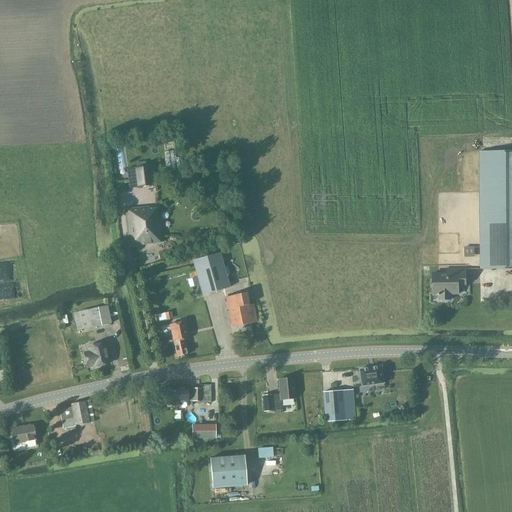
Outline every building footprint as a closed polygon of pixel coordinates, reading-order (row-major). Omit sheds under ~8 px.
[(126,143),(118,143),(119,156),(127,155),(126,143)] [(170,151),(172,161),(178,160),(175,149),(170,151)] [(511,151),(479,151),(480,269),(511,268),(511,151)] [(151,187),(148,167),(134,168),(137,188),(151,187)] [(128,247),(161,244),(158,209),(149,210),(149,208),(125,211),(128,247)] [(202,296),(229,289),(227,282),(226,277),(220,254),(193,261),(196,272),(197,277),(202,296)] [(446,272),(432,273),(433,294),(439,294),(439,300),(450,300),(450,294),(459,293),(458,279),(465,279),(465,268),(446,268),(446,272)] [(248,305),(246,293),(225,297),(231,327),(257,322),(253,304),(248,305)] [(77,331),(111,323),(108,306),(73,313),(77,331)] [(187,355),(183,340),(188,339),(185,322),(169,325),(176,357),(187,355)] [(89,347),(90,352),(84,354),(87,367),(93,365),(94,367),(108,364),(104,343),(89,347)] [(361,369),(360,370),(360,371),(362,386),(384,383),(382,367),(382,366),(381,367),(361,370),(361,369)] [(279,394),(270,395),(272,411),(282,410),(282,409),(281,401),(295,400),(293,378),(281,379),(277,380),(279,394)] [(210,404),(210,386),(200,386),(200,388),(192,388),(192,389),(187,389),(187,388),(163,388),(162,401),(173,402),(173,405),(180,405),(180,402),(186,402),(187,395),(192,395),(191,401),(199,401),(199,403),(210,404)] [(327,423),(357,420),(353,390),(323,393),(327,423)] [(71,407),(59,410),(59,411),(59,412),(63,428),(65,428),(73,426),(94,422),(90,404),(90,403),(89,400),(71,404),(71,407)] [(271,401),(262,402),(263,412),(272,411),(271,401)] [(216,439),(216,425),(192,426),(192,439),(216,439)] [(35,441),(33,427),(21,429),(20,427),(12,429),(14,444),(35,441)] [(277,441),(262,441),(262,452),(277,452),(277,441)] [(212,489),(246,487),(244,457),(210,460),(212,489)]
